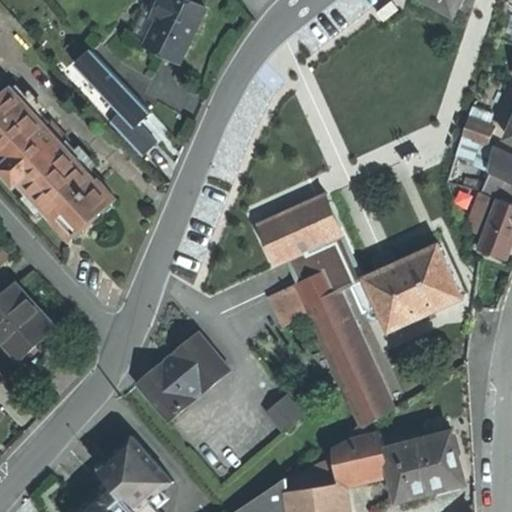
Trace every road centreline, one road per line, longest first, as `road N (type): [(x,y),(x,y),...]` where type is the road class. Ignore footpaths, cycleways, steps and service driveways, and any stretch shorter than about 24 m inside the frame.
road 1 (residential): [(124,347),(207,135),(276,24),(310,0)]
road 2 (residential): [(0,495),(124,347)]
road 3 (residential): [(0,216),(124,347)]
road 4 (residential): [(508,387),(497,511)]
